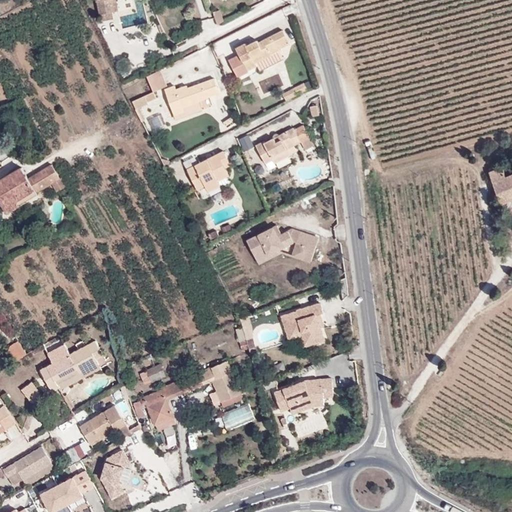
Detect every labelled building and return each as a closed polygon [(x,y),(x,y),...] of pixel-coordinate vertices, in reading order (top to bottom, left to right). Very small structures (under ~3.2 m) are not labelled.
[(114,0),(96,0),(100,15),(117,12),(114,0)] [(217,25),(224,23),(220,11),(213,12),(217,25)] [(270,52),(289,43),(283,30),(258,42),(257,40),(247,46),(245,43),(236,48),(247,69),(256,65),(255,62),(270,54),(270,52)] [(153,91),(166,85),(160,71),(147,77),(153,91)] [(176,89),(175,85),(165,89),(174,114),(184,110),(183,107),(208,98),(208,96),(219,92),(215,78),(188,88),(187,85),(176,89)] [(307,89),(304,82),(293,88),(296,95),(307,89)] [(286,100),(296,95),(293,88),(282,93),(286,100)] [(155,97),(153,92),(131,101),(135,109),(148,103),(147,101),(155,97)] [(227,127),(234,122),(230,117),(223,122),(227,127)] [(294,145),(309,137),(302,123),(264,143),(263,141),(256,145),(270,171),(299,156),(294,145)] [(250,136),(240,138),(243,151),(253,148),(250,136)] [(225,168),(223,164),(229,161),(224,150),(187,169),(198,189),(205,185),(208,191),(220,185),(218,180),(228,175),(225,168)] [(61,178),(53,165),(29,179),(35,189),(37,192),(61,178)] [(501,203),(511,198),(511,173),(506,176),(502,166),(489,171),(501,203)] [(22,167),(0,180),(0,198),(5,207),(35,189),(29,179),(22,167)] [(39,195),(37,192),(35,189),(5,207),(9,213),(39,195)] [(203,202),(194,205),(197,214),(206,210),(203,202)] [(295,238),(298,239),(294,251),(312,258),(319,235),(292,226),(284,230),(280,223),(253,237),(263,256),(276,250),(274,247),(282,244),(295,238)] [(264,259),(284,248),(294,251),(298,239),(295,238),(282,244),(274,247),(276,250),(263,256),(264,259)] [(296,311),(282,314),(287,336),(300,332),(303,345),(321,341),(317,326),(315,314),(319,313),(322,312),(320,303),(296,309),(296,311)] [(241,320),(242,328),(236,329),(238,342),(252,340),(249,318),(241,320)] [(294,338),(296,347),(303,345),(300,332),(287,336),(288,339),(294,338)] [(7,348),(16,360),(27,353),(19,340),(7,348)] [(78,369),(81,373),(99,364),(94,353),(100,350),(95,340),(69,354),(64,344),(49,352),(54,362),(41,369),(52,391),(59,387),(56,380),(78,369)] [(27,366),(32,362),(28,356),(23,360),(27,366)] [(211,379),(217,390),(221,400),(241,392),(228,360),(161,388),(162,389),(141,398),(141,400),(133,403),(135,408),(143,405),(143,403),(146,401),(155,424),(156,423),(173,416),(167,399),(211,379)] [(61,389),(101,368),(99,364),(81,373),(78,369),(56,380),(59,387),(61,389)] [(144,385),(165,376),(161,366),(140,375),(144,385)] [(289,407),(290,410),(311,401),(310,397),(330,395),(328,378),(312,379),(312,383),(305,384),(305,379),(273,393),(281,410),(289,407)] [(30,405),(42,398),(32,381),(20,389),(30,405)] [(211,393),(216,403),(221,400),(217,390),(211,393)] [(292,414),(313,405),(311,401),(290,410),(292,414)] [(0,432),(15,423),(3,404),(0,406),(0,432)] [(116,430),(127,423),(115,404),(81,426),(90,441),(114,426),(116,430)] [(221,415),(226,430),(255,419),(249,404),(221,415)] [(159,430),(176,423),(173,416),(156,423),(159,430)] [(4,469),(8,477),(19,471),(26,485),(55,468),(42,446),(4,469)] [(121,471),(131,466),(124,451),(103,461),(108,470),(98,475),(111,500),(131,490),(121,471)] [(0,480),(4,478),(7,482),(0,486),(0,488),(4,494),(13,488),(0,467),(0,480)] [(35,487),(40,495),(55,486),(50,478),(35,487)] [(39,493),(47,511),(58,511),(84,501),(74,478),(39,493)]
